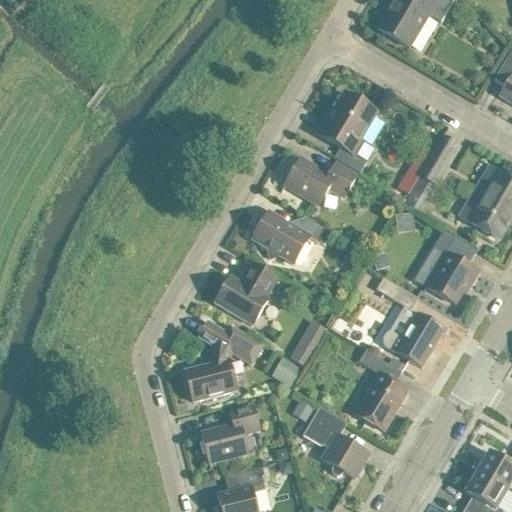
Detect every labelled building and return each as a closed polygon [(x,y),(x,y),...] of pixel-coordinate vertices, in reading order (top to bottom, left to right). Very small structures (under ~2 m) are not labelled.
[(441,24),(454,0),(395,0),(377,31),(409,50),(428,17),(441,24)] [(511,54),(509,55),(494,82),(505,89),(499,99),(511,106),(511,54)] [(376,115),(343,95),(333,112),(330,110),(315,135),(339,150),(334,158),(359,174),(365,165),(355,159),(364,144),(360,142),(376,115)] [(410,169),(420,175),(433,154),(422,148),(410,169)] [(420,175),(419,177),(421,178),(404,206),(418,214),(434,186),(439,180),(449,162),(433,153),(433,154),(420,175)] [(328,178),(299,161),(280,194),(281,194),(285,188),(318,208),(326,195),(332,193),(343,200),(356,178),(335,165),(328,178)] [(458,218),(470,224),(495,239),(509,215),(511,216),(511,181),(499,174),(486,197),(475,190),(458,218)] [(296,231),(268,214),(262,225),(263,226),(253,243),(266,250),(266,252),(269,261),(278,259),(280,259),(293,267),(309,240),(322,248),(330,235),(303,219),(296,231)] [(469,288),(478,274),(467,268),(477,252),(443,232),(433,249),(445,256),(426,289),(455,306),(467,286),(469,288)] [(384,256),(371,260),(375,272),(387,268),(384,256)] [(265,301),(277,281),(252,266),(244,278),(247,280),(243,287),(229,279),(214,305),(252,328),(267,302),(265,301)] [(410,313),(417,301),(383,280),(376,292),(410,313)] [(421,370),(443,332),(417,316),(404,339),(393,333),(388,333),(384,336),(382,340),(382,344),(384,349),(395,354),(421,370)] [(228,363),(231,357),(251,369),(263,348),(229,328),(225,335),(207,324),(198,340),(213,349),(210,366),(184,373),(192,405),(236,393),(228,363)] [(303,369),(313,352),(302,345),(291,362),(303,369)] [(383,434),(407,392),(394,385),(400,375),(365,354),(359,364),(380,376),(355,417),(383,434)] [(290,389),(300,371),(282,361),(272,378),(290,389)] [(305,424),(314,409),(301,402),(292,416),(305,424)] [(216,471),(214,464),(247,455),(243,441),(246,433),(259,430),(253,408),(229,414),(232,428),(201,436),(208,465),(213,464),(215,472),(216,471)] [(369,457),(351,447),(338,439),(346,426),(319,410),(302,438),(321,449),(322,448),(328,451),(321,461),(333,468),(331,472),(332,477),(336,479),(340,478),(343,474),(354,481),(369,457)] [(285,450),(275,453),(278,463),(288,461),(285,450)] [(507,465),(488,454),(484,461),(480,459),(472,472),(507,492),(511,483),(511,462),(510,461),(507,465)] [(289,464),(279,467),(281,473),(285,476),(292,474),(289,464)] [(257,511),(253,495),(265,492),(259,470),(224,479),(228,494),(216,497),(219,509),(217,509),(216,511),(215,511),(257,511)] [(502,511),(505,508),(500,505),(507,492),(472,472),(464,485),(469,487),(464,494),(477,502),(471,511),(502,511)] [(325,511),(339,511),(341,508),(330,502),(325,511)]
